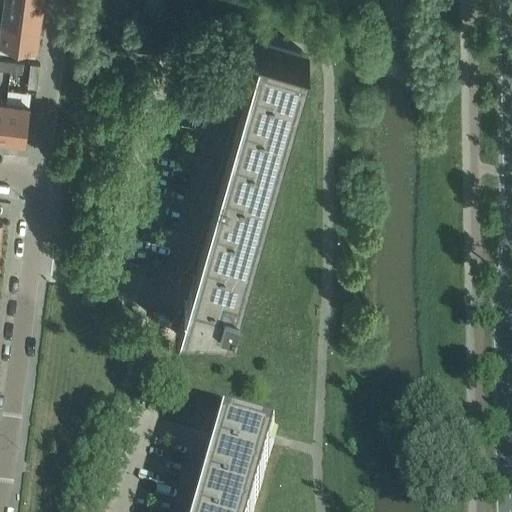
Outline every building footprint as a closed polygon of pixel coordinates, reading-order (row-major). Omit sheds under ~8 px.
[(40,24),(43,2),(28,0),(5,0),(3,19),(40,24)] [(3,19),(0,38),(0,40),(4,41),(2,50),(32,54),(34,45),(37,45),(40,24),(3,19)] [(309,57),(310,56),(259,42),(259,43),(266,45),(198,280),(197,280),(194,282),(192,285),(190,291),(190,295),(192,299),(193,299),(183,334),(176,332),(176,333),(226,348),(226,347),(226,346),(308,57),(309,57)] [(0,67),(11,69),(12,59),(0,58),(0,67)] [(22,71),(24,61),(12,59),(11,69),(22,71)] [(38,86),(41,63),(31,62),(28,85),(38,86)] [(8,100),(3,137),(24,140),(29,103),(8,100)] [(252,511),(272,444),(223,429),(222,431),(229,433),(206,511),(252,511)]
